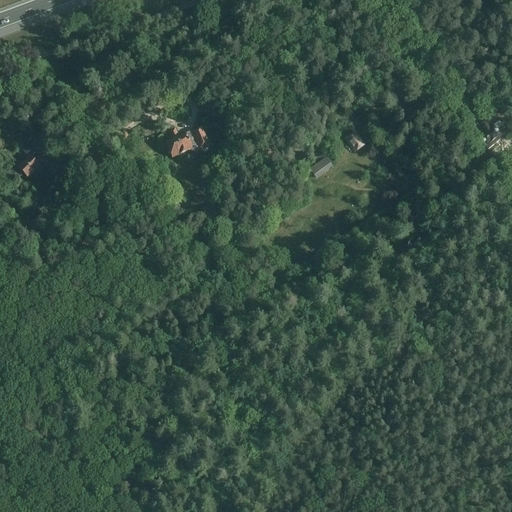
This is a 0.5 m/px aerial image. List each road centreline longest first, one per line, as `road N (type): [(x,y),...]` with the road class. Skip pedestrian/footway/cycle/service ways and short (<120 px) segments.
road 1 (track): [(0,403),(124,248),(37,56)]
road 2 (track): [(186,354),(464,160)]
road 3 (track): [(388,215),(317,511)]
road 4 (track): [(133,511),(186,354),(142,266),(124,248)]
road 5 (track): [(0,83),(26,60),(202,0)]
road 6 (track): [(341,0),(464,160)]
